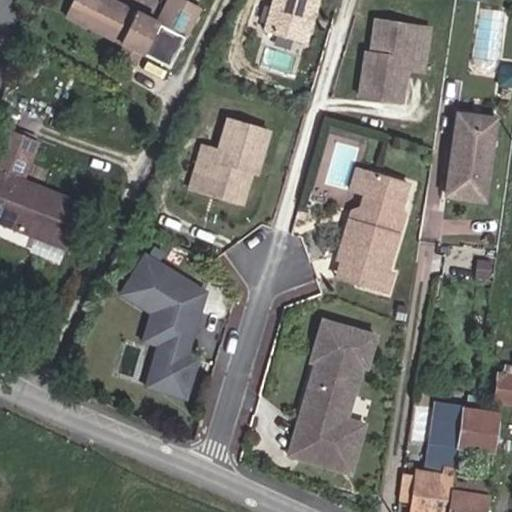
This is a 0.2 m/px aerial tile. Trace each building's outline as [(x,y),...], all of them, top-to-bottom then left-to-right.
[(109,0),(76,0),(68,15),(123,43),(142,52),(170,66),(197,8),(180,0),(169,0),(158,24),(109,0)] [(310,15),(315,12),(318,0),(273,0),(265,29),(306,41),(311,25),(308,21),(310,15)] [(406,68),(423,70),(427,40),(395,35),(397,21),(374,18),(369,58),(364,58),(359,94),(402,100),(406,68)] [(427,40),(428,25),(397,21),(395,35),(427,40)] [(117,56),(135,65),(142,52),(123,43),(117,56)] [(485,200),(495,119),(457,114),(446,194),(485,200)] [(254,161),(259,163),(270,128),(229,115),(219,146),(203,141),(194,170),(224,179),(220,193),(242,200),(254,161)] [(19,180),(34,143),(6,132),(0,146),(0,221),(64,246),(81,204),(19,180)] [(358,168),(353,187),(367,191),(373,172),(358,168)] [(190,184),(220,193),(224,179),(194,170),(190,184)] [(396,272),(391,271),(407,211),(404,205),(410,182),(373,172),(367,191),(363,206),(369,214),(366,223),(352,219),(341,258),(345,259),(368,266),(363,283),(391,291),(396,272)] [(363,206),(355,209),(352,219),(366,223),(369,214),(363,206)] [(186,357),(188,349),(208,286),(149,249),(125,286),(156,305),(170,314),(162,338),(149,379),(187,391),(197,361),(186,357)] [(340,276),(363,283),(368,266),(345,259),(340,276)] [(156,305),(147,333),(162,338),(170,314),(156,305)] [(342,432),(347,414),(363,362),(368,363),(378,331),(325,315),(312,356),(317,358),(315,367),(319,368),(316,378),(310,381),(298,419),(305,422),(296,452),(341,466),(348,443),(342,432)] [(197,361),(199,353),(188,349),(186,357),(197,361)] [(495,400),(511,401),(511,376),(505,376),(498,375),(495,400)] [(454,446),(461,400),(442,398),(435,443),(454,446)] [(465,409),(456,468),(449,511),(484,511),(498,414),(476,411),(465,409)] [(341,466),(351,469),(366,420),(347,414),(342,432),(348,443),(341,466)] [(289,450),(296,452),(305,422),(298,419),(289,450)] [(447,466),(435,465),(434,474),(446,475),(447,466)] [(417,472),(411,511),(449,511),(456,468),(447,466),(446,475),(434,474),(417,472)]
